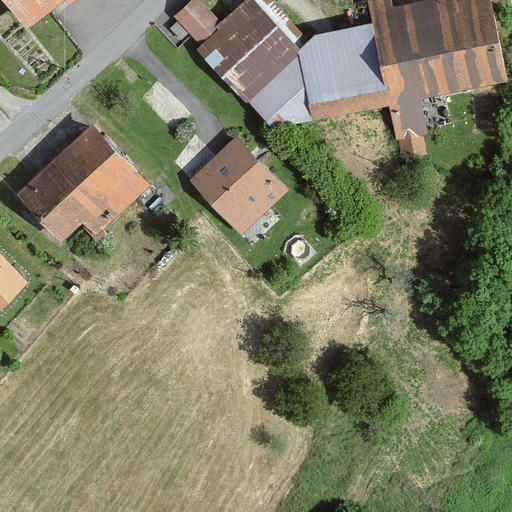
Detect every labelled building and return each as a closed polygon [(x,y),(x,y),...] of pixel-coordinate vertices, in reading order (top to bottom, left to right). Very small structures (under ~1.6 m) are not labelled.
[(2,0),(19,24),(53,0),(2,0)] [(296,45),(256,0),(246,0),(200,41),(244,91),(296,45)] [(479,0),(361,0),(367,17),(382,99),(394,136),(422,129),(414,96),(497,76),(479,0)] [(382,99),(367,17),(291,31),(296,45),(306,113),(382,99)] [(306,113),(296,45),(244,91),(265,124),(306,113)] [(87,117),(12,188),(58,236),(77,219),(91,234),(147,181),(87,117)] [(234,134),(188,178),(240,231),(285,187),(234,134)] [(0,293),(19,277),(0,255),(0,293)]
